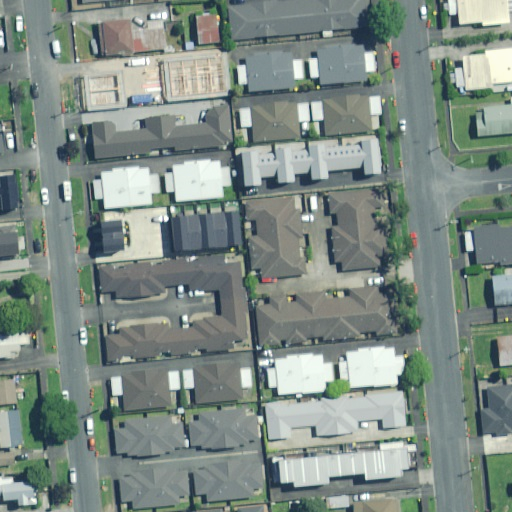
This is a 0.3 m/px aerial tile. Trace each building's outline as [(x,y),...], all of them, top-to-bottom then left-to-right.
[(135,33),(167,29),(164,1),(149,3),(150,10),(132,12),(131,0),(102,4),(106,37),(135,33)] [(222,22),(220,0),(198,0),(200,24),(222,22)] [(227,29),(231,29),(232,41),(367,30),(364,0),(298,0),(229,6),(230,18),(226,18),(227,29)] [(511,0),(448,0),(450,15),(458,14),(459,25),(482,22),(482,26),(510,23),(509,12),(511,11),(511,0)] [(193,33),(169,35),(170,47),(194,46),(193,33)] [(144,55),(143,45),(108,49),(111,82),(120,81),(145,78),(162,76),(160,53),(144,55)] [(364,54),(363,45),(319,49),(319,59),(310,60),(311,78),(320,77),(321,85),(367,81),(366,72),(376,71),(374,53),(364,54)] [(511,50),(511,49),(485,51),(485,55),(463,57),(464,68),(455,69),(457,88),(492,85),(492,92),(511,90),(511,50)] [(292,61),(291,51),(245,56),(246,62),(237,63),(240,84),(249,84),(250,92),(294,88),(294,80),(304,79),(302,60),(292,61)] [(189,54),(166,55),(167,68),(190,66),(189,54)] [(121,96),(88,100),(93,148),(239,131),(233,86),(207,89),(209,105),(176,108),(175,97),(142,100),(143,109),(122,111),(121,96)] [(382,114),(379,94),(309,102),(311,121),(324,120),(326,136),(372,131),(370,115),(382,114)] [(511,97),(510,97),(511,106),(476,109),(478,136),(511,133),(511,97)] [(310,121),(308,101),(240,109),(242,127),(252,126),(254,143),(300,138),(298,122),(310,121)] [(362,140),(362,144),(243,153),(245,187),(261,185),(260,178),(278,176),(278,183),(294,182),(294,174),(311,173),(312,180),(328,179),(327,171),(364,168),(364,175),(384,173),(381,139),(362,140)] [(221,169),(220,160),(173,165),(174,173),(165,174),(167,192),(175,191),(177,202),(188,201),(206,199),(214,198),(223,197),(222,186),(231,186),(229,168),(221,169)] [(149,176),(148,167),(102,171),(103,181),(94,181),(96,199),(104,198),(105,209),(152,204),(151,193),(159,193),(158,175),(149,176)] [(0,213),(20,212),(18,176),(0,177),(0,213)] [(385,207),(383,187),(329,193),(331,213),(336,212),(339,239),(333,239),(335,263),(342,262),(343,271),(381,267),(380,257),(390,256),(387,222),(375,223),(374,208),(385,207)] [(233,214),(233,197),(214,198),(215,225),(233,225),(233,214)] [(302,239),(300,197),(243,201),(245,221),(252,220),(255,270),(261,269),(262,278),(307,276),(305,253),(300,253),(299,239),(302,239)] [(206,199),(188,201),(188,232),(207,231),(206,199)] [(188,248),(186,218),(113,224),(116,253),(188,248)] [(511,226),(465,228),(466,268),(476,268),(476,264),(511,263),(511,226)] [(169,356),(196,354),(195,350),(204,349),(205,353),(233,350),(232,342),(248,341),(240,263),(206,266),(205,259),(99,270),(101,293),(116,291),(117,299),(165,294),(164,287),(189,284),(190,292),(218,289),(221,317),(192,320),(193,329),(168,331),(167,324),(120,328),(121,335),(106,336),(108,362),(124,361),(123,357),(132,356),(132,360),(162,357),(162,353),(169,352),(169,356)] [(511,274),(493,277),(496,305),(511,303),(511,274)] [(288,342),(288,345),(308,343),(308,340),(362,336),(361,332),(375,331),(375,335),(397,333),(394,288),(379,290),(378,287),(350,289),(350,298),(326,300),(325,293),(270,297),(270,306),(256,307),(259,344),(288,342)] [(0,357),(15,358),(15,351),(19,351),(19,344),(28,344),(28,330),(0,329),(0,357)] [(511,364),(511,336),(498,338),(501,366),(511,364)] [(394,357),(394,348),(347,351),(348,362),(340,362),(341,381),(350,381),(350,387),(397,384),(396,375),(406,374),(405,357),(394,357)] [(323,364),(322,355),(276,358),(276,369),(268,370),(269,387),(278,387),(278,394),(325,392),(325,382),(333,381),(332,364),(323,364)] [(240,370),(240,363),(183,369),(185,389),(195,387),(197,404),(243,399),(241,388),(253,387),(251,369),(240,370)] [(180,389),(178,370),(111,377),(113,396),(123,395),(125,411),(170,406),(169,390),(180,389)] [(0,404),(17,403),(15,380),(0,381),(0,404)] [(511,385),(486,387),(489,432),(496,432),(497,439),(511,437),(511,385)] [(402,401),(402,390),(360,393),(360,397),(321,400),(321,402),(267,406),(269,439),(291,438),(290,427),(316,426),(317,436),(357,433),(357,421),(383,419),(383,428),(405,426),(404,413),(410,413),(409,401),(402,401)] [(188,412),(191,446),(202,446),(202,449),(248,445),(248,440),(259,440),(257,417),(245,418),(244,407),(188,412)] [(23,446),(19,411),(0,413),(0,439),(1,448),(23,446)] [(165,456),(164,453),(174,453),(174,448),(185,447),(183,424),(172,425),(171,415),(125,418),(126,430),(116,430),(118,453),(127,453),(128,456),(137,455),(137,458),(165,456)] [(407,469),(405,449),(273,462),(275,483),(293,482),(294,487),(328,484),(327,477),(365,473),(365,480),(401,477),(400,470),(407,469)] [(17,452),(0,453),(0,466),(18,465),(17,452)] [(192,471),(194,486),(194,495),(207,494),(207,502),(253,498),(253,489),(264,488),(261,462),(192,469),(192,471)] [(194,486),(192,471),(173,473),(173,469),(120,474),(123,502),(133,501),(134,509),(179,505),(178,496),(189,495),(189,487),(194,486)] [(12,484),(11,478),(0,478),(0,510),(4,510),(3,501),(18,500),(18,506),(27,506),(27,498),(35,498),(34,482),(12,484)] [(399,511),(398,499),(351,502),(351,511),(399,511)]
